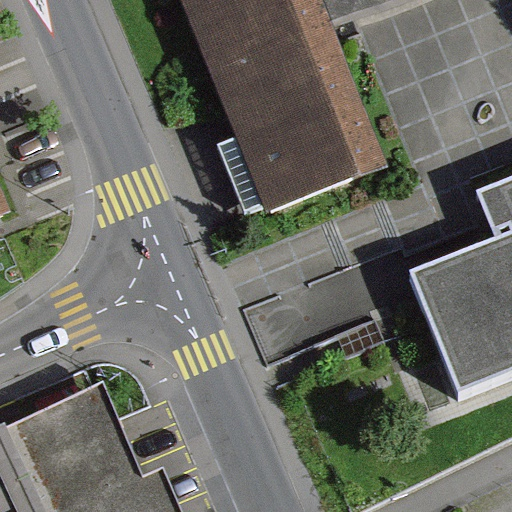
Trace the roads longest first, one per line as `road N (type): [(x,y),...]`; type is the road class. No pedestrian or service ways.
road 1 (residential): [(56,0),(172,279)]
road 2 (residential): [(172,279),(265,511)]
road 3 (residential): [(172,279),(0,356)]
